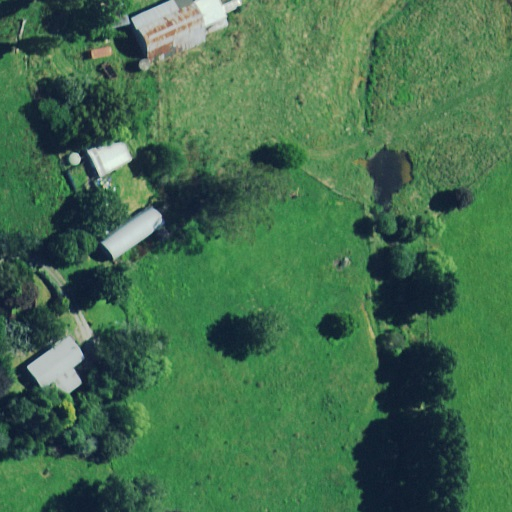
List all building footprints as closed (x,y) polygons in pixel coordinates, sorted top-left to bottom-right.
[(201,36),(225,25),(220,15),(242,5),(238,0),(229,0),(216,6),(213,0),(192,0),(186,3),(174,8),(170,0),(166,0),(125,19),(147,67),(204,41),(201,36)] [(127,160),(111,132),(81,149),(97,177),(127,160)] [(79,165),(64,173),(73,190),(88,182),(79,165)] [(158,226),(145,208),(95,242),(108,260),(158,226)] [(79,359),(63,337),(21,367),(36,389),(49,380),(60,396),(78,383),(67,368),(79,359)]
